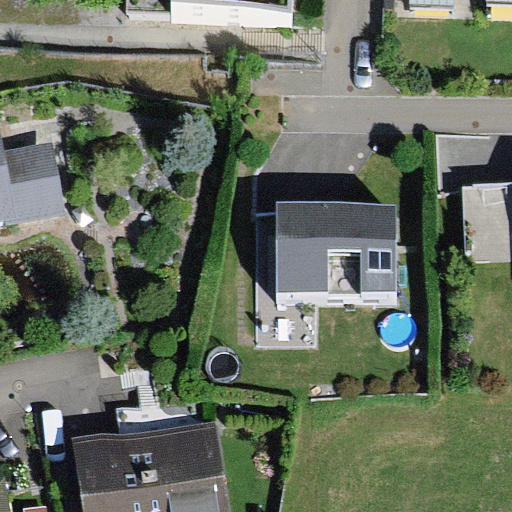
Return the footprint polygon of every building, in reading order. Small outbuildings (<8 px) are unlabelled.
[(127,0),(127,21),(286,29),(287,0),(127,0)] [(2,127),(0,127),(0,234),(69,221),(55,144),(7,153),(2,127)] [(470,260),(511,258),(511,192),(468,194),(470,260)] [(258,218),(258,348),(318,348),(318,303),(398,303),(398,217),(258,218)] [(226,511),(214,426),(74,447),(84,511),(226,511)] [(0,511),(8,511),(4,487),(0,487),(0,511)]
